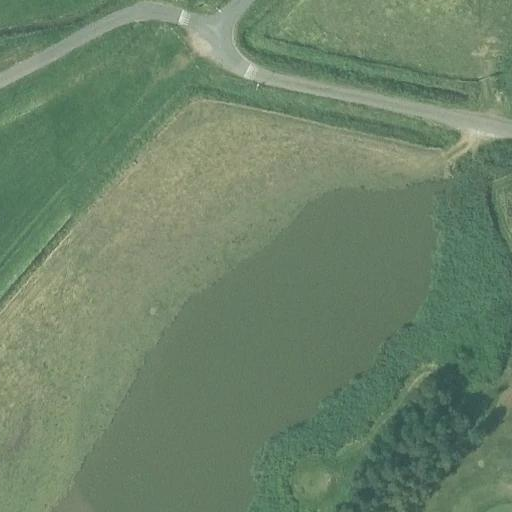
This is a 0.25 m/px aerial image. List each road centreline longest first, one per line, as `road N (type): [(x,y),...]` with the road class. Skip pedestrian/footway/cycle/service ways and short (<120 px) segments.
road 1 (unknown): [(0,239),(214,30),(203,0)]
road 2 (unclassified): [(511,131),(257,76),(230,59),(214,30)]
road 3 (unclassified): [(0,82),(134,13),(214,30)]
